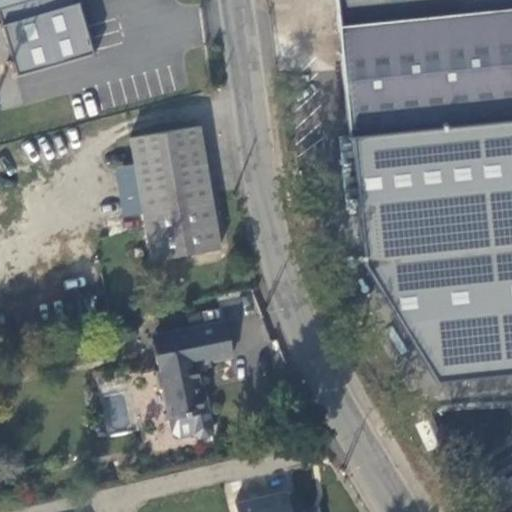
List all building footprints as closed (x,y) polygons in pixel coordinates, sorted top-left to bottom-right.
[(511,0),(334,0),(349,135),(511,117),(511,0)] [(129,138),(150,260),(219,249),(199,126),(129,138)] [(196,364),(206,363),(213,361),(232,357),(223,319),(155,334),(163,370),(156,371),(160,388),(163,387),(169,419),(170,419),(173,433),(180,437),(194,434),(200,438),(209,436),(213,431),(205,391),(202,392),(196,364)] [(511,381),(491,405),(511,423),(511,381)] [(318,511),(319,511),(312,507),(304,509),(297,505),(290,506),(285,491),(235,503),(236,511),(318,511)]
